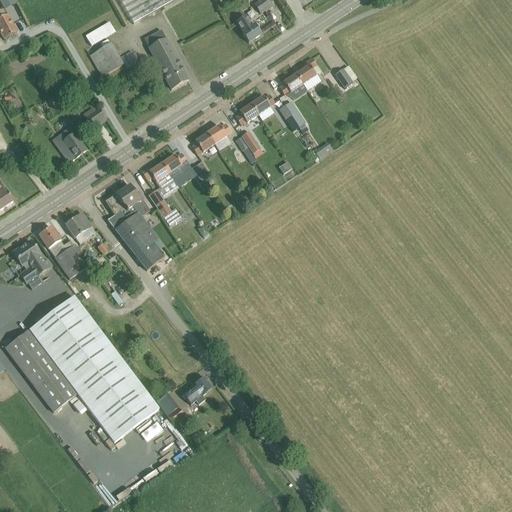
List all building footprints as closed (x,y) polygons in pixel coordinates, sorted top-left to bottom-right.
[(0,0),(5,10),(16,4),(14,0),(0,0)] [(119,0),(133,25),(176,0),(119,0)] [(273,7),(268,0),(261,0),(254,5),(260,15),(273,7)] [(2,11),(0,11),(0,33),(4,41),(17,34),(8,16),(5,17),(2,11)] [(248,44),(261,36),(254,25),(253,26),(246,17),(237,23),(243,32),(242,34),(248,44)] [(90,47),(116,34),(110,23),(84,36),(90,47)] [(171,91),(189,81),(161,33),(145,42),(171,91)] [(114,78),(138,64),(136,60),(138,59),(134,51),(131,53),(131,52),(119,59),(111,45),(90,57),(102,78),(110,73),(114,78)] [(296,75),(303,85),(316,77),(312,70),(317,67),(312,60),(304,65),(306,69),(296,75)] [(344,90),(353,84),(343,71),(335,77),(344,90)] [(290,94),(303,85),(296,75),(283,84),(284,86),(279,89),(284,97),(290,93),(290,94)] [(251,106),(254,110),(258,117),(271,108),(270,108),(275,105),(269,96),(264,100),(263,98),(251,106)] [(292,120),(293,120),(299,129),(305,125),(299,116),(291,103),(285,107),(291,117),(293,119),(292,120)] [(235,119),(241,127),(246,124),(247,125),(258,117),(254,110),(251,106),(239,114),(240,116),(235,119)] [(285,121),(286,120),(291,117),(285,107),(279,111),(285,121)] [(93,131),(98,127),(107,122),(99,110),(95,112),(93,109),(83,116),(93,131)] [(34,128),(24,126),(22,133),(32,135),(34,128)] [(226,137),(231,134),(225,126),(220,129),(219,127),(207,135),(214,146),(226,138),(226,137)] [(50,143),(55,149),(68,166),(87,151),(70,128),(50,143)] [(241,138),(253,156),(260,151),(249,133),(241,138)] [(191,148),(193,150),(197,156),(202,153),(203,154),(214,146),(207,135),(195,143),(196,145),(191,148)] [(247,159),(252,156),(241,139),(236,142),(247,159)] [(313,151),(319,160),(332,150),(327,144),(317,151),(316,149),(313,151)] [(320,160),(319,160),(314,153),(311,155),(316,163),(317,164),(321,162),(320,160)] [(175,156),(162,165),(169,175),(182,167),(185,171),(189,168),(186,163),(187,162),(181,155),(176,158),(175,156)] [(202,163),(197,166),(210,186),(215,183),(202,163)] [(164,179),(169,175),(162,165),(152,172),(150,169),(142,174),(146,181),(152,177),(161,191),(168,186),(164,179)] [(210,186),(197,166),(192,170),(205,190),(210,186)] [(0,186),(0,211),(13,203),(5,191),(3,192),(0,186)] [(114,217),(107,222),(115,232),(116,232),(147,272),(164,259),(158,252),(162,249),(140,219),(149,212),(142,202),(143,201),(139,194),(136,196),(130,187),(105,203),(114,217)] [(164,220),(169,228),(181,220),(175,212),(172,214),(157,192),(149,197),(157,211),(164,220)] [(82,215),(74,221),(83,234),(91,228),(90,228),(88,225),(89,224),(82,215)] [(199,233),(203,238),(207,235),(209,234),(205,229),(203,226),(198,229),(198,231),(199,233)] [(39,237),(42,241),(49,250),(55,260),(69,280),(88,267),(74,246),(73,247),(70,242),(64,247),(51,229),(39,237)] [(46,264),(31,243),(13,254),(22,267),(28,263),(32,269),(21,276),(27,284),(29,283),(31,286),(30,287),(32,291),(44,283),(39,276),(52,267),(48,262),(46,264)] [(102,246),(98,249),(103,256),(107,252),(102,246)] [(94,263),(96,254),(88,253),(86,261),(94,263)] [(121,301),(114,292),(110,295),(117,305),(121,301)] [(159,410),(74,298),(5,350),(54,414),(70,402),(81,417),(88,412),(113,445),(159,410)] [(199,395),(201,398),(213,389),(211,388),(212,386),(210,384),(209,384),(204,378),(193,387),(195,389),(183,397),(189,404),(199,395)] [(178,410),(171,416),(176,423),(180,428),(181,428),(177,423),(184,418),(178,410)]
